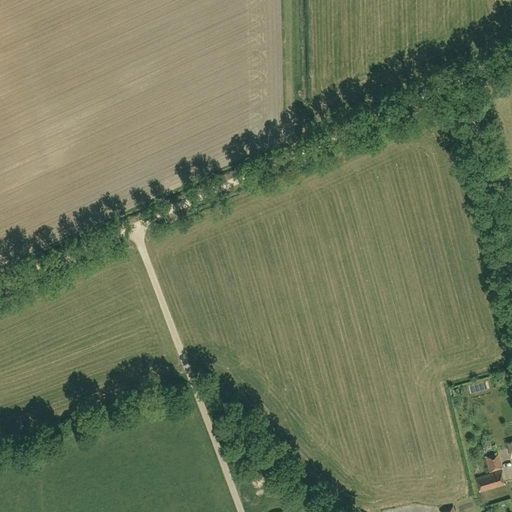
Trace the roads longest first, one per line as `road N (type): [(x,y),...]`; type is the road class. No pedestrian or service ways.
road 1 (track): [(463,77),(0,287)]
road 2 (track): [(135,226),(240,511)]
